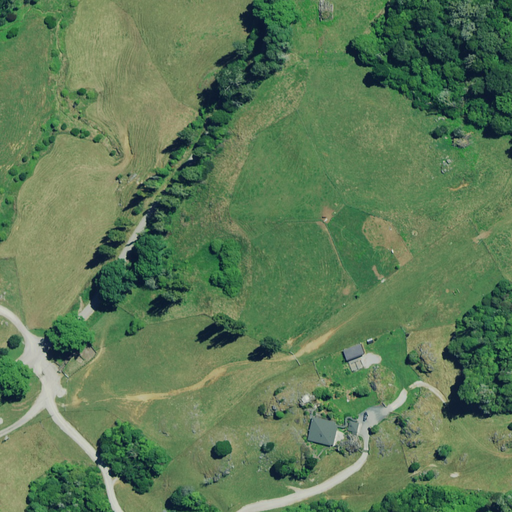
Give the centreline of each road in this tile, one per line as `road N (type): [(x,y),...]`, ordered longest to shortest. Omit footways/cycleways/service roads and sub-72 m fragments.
road 1 (unclassified): [(271,0),(252,49),(96,287),(59,325),(38,330),(0,361)]
road 2 (track): [(126,511),(108,452),(66,409),(36,358),(38,330),(0,300)]
